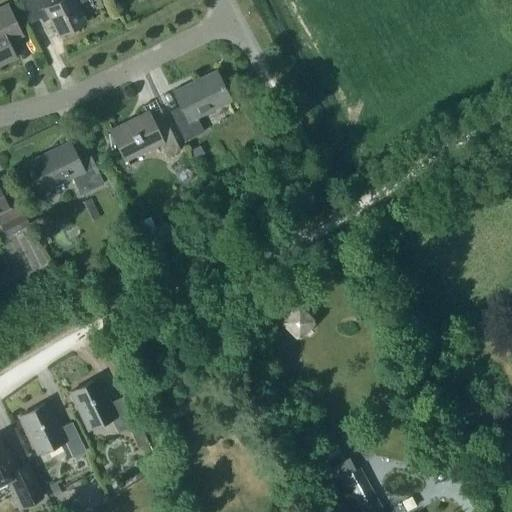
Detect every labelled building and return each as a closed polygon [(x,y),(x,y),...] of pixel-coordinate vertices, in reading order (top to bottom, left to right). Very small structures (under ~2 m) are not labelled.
[(18,0),(29,22),(45,15),(56,36),(86,21),(78,4),(85,0),(18,0)] [(0,63),(15,56),(10,44),(23,37),(7,4),(0,7),(0,63)] [(173,89),(180,104),(171,108),(186,139),(204,131),(197,114),(229,98),(215,69),(173,89)] [(109,131),(108,132),(111,148),(112,148),(112,147),(120,146),(130,165),(131,165),(127,158),(161,142),(168,156),(180,150),(163,114),(151,119),(144,105),(143,105),(146,111),(112,127),(110,121),(109,122),(113,131),(110,133),(109,131)] [(27,160),(31,169),(29,170),(31,173),(32,172),(41,190),(71,175),(80,192),(101,181),(89,156),(78,161),(67,141),(27,160)] [(200,145),(190,150),(194,157),(203,153),(200,145)] [(0,219),(0,223),(5,234),(27,223),(10,187),(0,191),(0,210),(3,209),(6,217),(0,219)] [(298,302),(279,321),(298,339),(317,320),(298,302)] [(88,428),(109,418),(116,431),(135,422),(122,395),(109,401),(97,377),(70,390),(88,428)] [(86,449),(72,421),(59,427),(47,402),(20,415),(38,452),(65,439),(73,456),(86,449)] [(132,430),(139,445),(146,441),(139,426),(132,430)] [(0,484),(9,480),(22,507),(43,497),(27,462),(17,467),(7,448),(5,449),(0,438),(0,484)] [(336,476),(356,511),(376,511),(383,509),(358,464),(336,476)]
